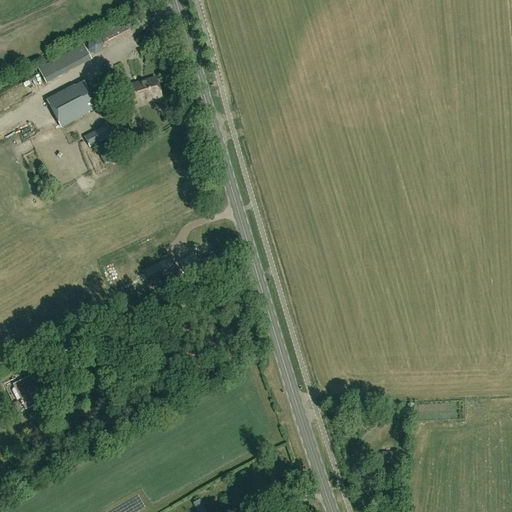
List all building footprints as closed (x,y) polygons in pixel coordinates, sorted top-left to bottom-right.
[(55,79),(91,59),(83,45),(47,64),(55,79)] [(134,106),(161,98),(155,79),(129,87),(134,106)] [(84,82),(47,102),(61,127),(97,108),(84,82)] [(103,132),(86,141),(90,148),(112,136),(106,126),(101,129),(103,132)] [(105,164),(116,158),(112,151),(101,157),(105,164)] [(169,259),(151,268),(144,271),(152,286),(155,285),(176,274),(169,259)] [(19,401),(20,400),(25,410),(35,405),(29,394),(39,389),(36,384),(48,379),(43,370),(13,385),(14,388),(13,389),(12,391),(17,400),(19,401)] [(393,456),(382,455),(382,464),(393,464),(393,456)] [(399,464),(397,477),(406,478),(408,466),(408,465),(407,465),(399,464)] [(205,511),(199,500),(192,504),(196,511),(205,511)]
